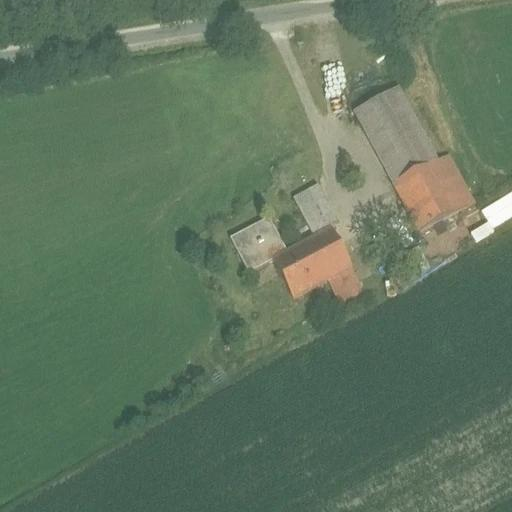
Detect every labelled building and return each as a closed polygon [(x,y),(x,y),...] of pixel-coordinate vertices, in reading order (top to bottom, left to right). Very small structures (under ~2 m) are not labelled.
[(401,99),(355,124),(421,244),(480,212),(453,162),(439,170),(401,99)] [(297,206),(317,246),(333,238),(334,241),(343,237),(321,194),(297,206)] [(479,242),(511,222),(511,196),(484,213),(492,225),(474,235),(479,242)] [(274,268),(290,260),(273,226),(232,247),(250,283),(275,270),(274,268)] [(334,241),(333,238),(317,246),(290,260),(274,268),(275,270),(296,310),(329,294),(340,316),(366,303),(334,241)] [(456,254),(448,241),(423,256),(430,269),(456,254)]
